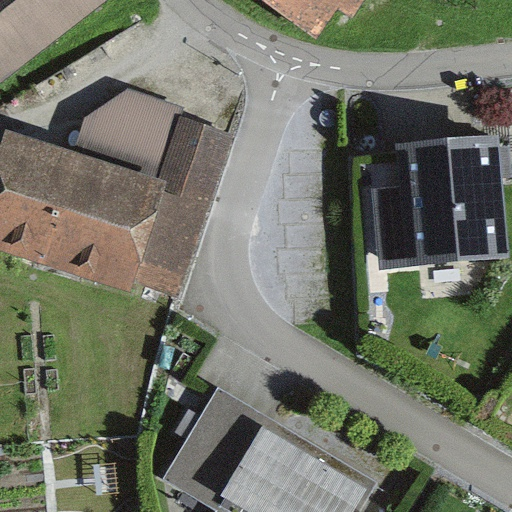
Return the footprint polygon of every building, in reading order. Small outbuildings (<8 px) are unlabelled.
[(0,0),(0,95),(121,0),(0,0)] [(252,0),(327,50),(361,0),(252,0)] [(0,141),(0,262),(123,299),(127,285),(178,300),(226,139),(176,124),(179,112),(128,97),(73,136),(66,162),(0,141)] [(377,272),(504,260),(493,144),(389,154),(392,192),(369,194),(377,272)] [(265,418),(216,392),(165,486),(213,511),(356,511),(368,490),(258,431),(265,418)]
